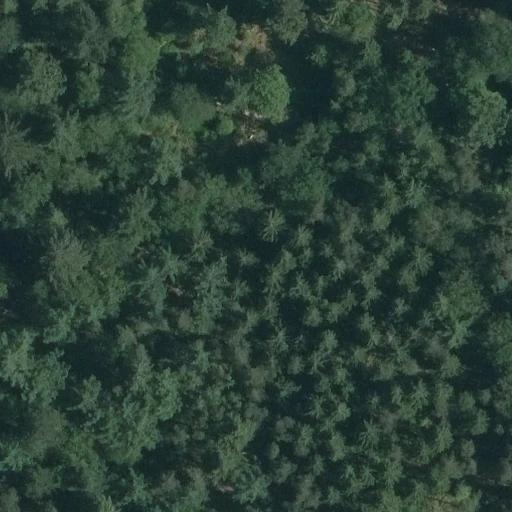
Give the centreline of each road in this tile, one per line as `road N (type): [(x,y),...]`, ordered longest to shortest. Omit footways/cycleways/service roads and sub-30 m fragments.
road 1 (track): [(0,328),(389,139),(511,19)]
road 2 (track): [(126,511),(0,256)]
